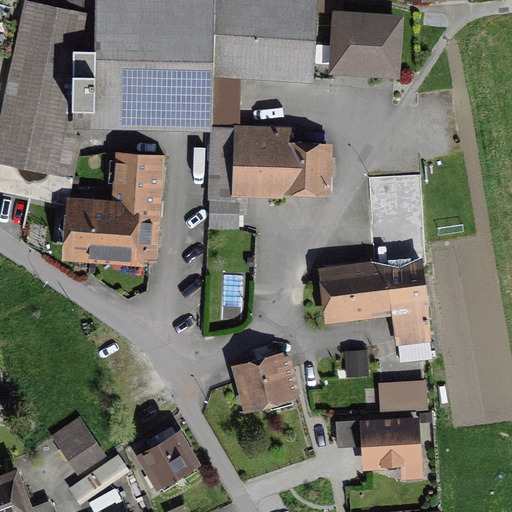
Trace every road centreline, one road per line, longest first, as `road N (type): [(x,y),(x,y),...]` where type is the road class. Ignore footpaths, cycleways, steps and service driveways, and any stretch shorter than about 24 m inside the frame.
road 1 (residential): [(178,375),(221,365),(266,318),(459,17)]
road 2 (residential): [(178,375),(0,236)]
road 3 (residential): [(248,511),(178,375)]
